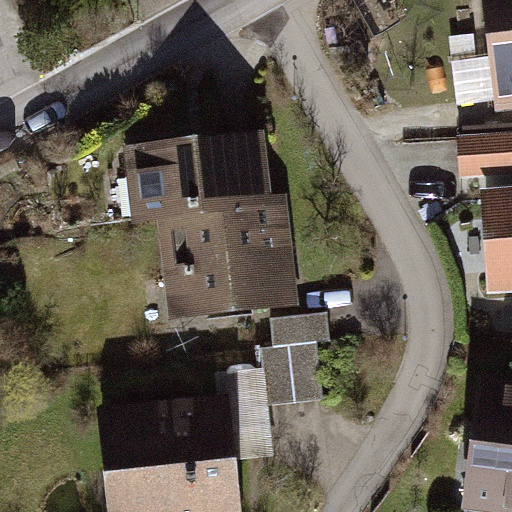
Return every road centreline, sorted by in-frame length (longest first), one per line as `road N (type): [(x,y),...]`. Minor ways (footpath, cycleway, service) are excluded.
road 1 (residential): [(255,0),(412,244),(431,295),(435,356),(407,426),(346,511)]
road 2 (residential): [(248,0),(0,137)]
